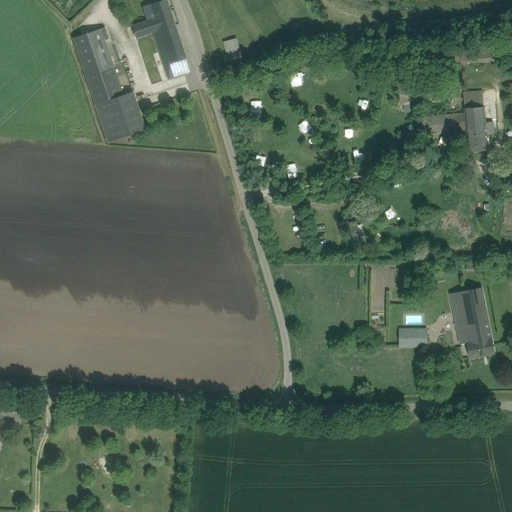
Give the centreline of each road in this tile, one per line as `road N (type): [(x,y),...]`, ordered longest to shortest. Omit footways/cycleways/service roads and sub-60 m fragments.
road 1 (unclassified): [(289,407),(286,340),(182,0)]
road 2 (unclassified): [(289,407),(0,391)]
road 3 (unclassified): [(511,405),(289,407)]
